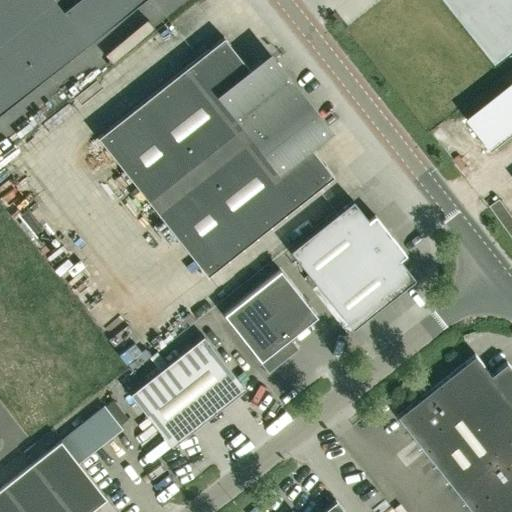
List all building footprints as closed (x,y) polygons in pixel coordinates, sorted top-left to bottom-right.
[(0,0),(0,112),(142,0),(0,0)] [(511,0),(447,0),(497,63),(511,51),(511,0)] [(160,61),(175,47),(156,27),(141,41),(160,61)] [(224,37),(98,137),(207,275),(333,175),(301,135),(316,123),(280,77),(265,89),(224,37)] [(111,85),(119,96),(134,84),(126,73),(111,85)] [(321,290),(390,235),(374,215),(368,220),(353,200),(289,250),(321,290)] [(321,290),(352,329),(414,279),(399,259),(405,254),(390,235),(321,290)] [(268,370),(297,347),(289,337),(317,316),(280,269),(224,314),(268,370)] [(201,293),(220,296),(223,279),(203,276),(201,293)] [(166,365),(208,417),(245,388),(203,336),(166,365)] [(475,354),(397,416),(453,487),(511,439),(511,369),(506,362),(491,374),(475,354)] [(171,446),(208,417),(166,365),(130,394),(171,446)] [(31,463),(69,511),(88,511),(106,498),(78,463),(122,428),(104,405),(60,440),(31,463)] [(511,511),(511,439),(453,487),(472,511),(511,511)] [(23,511),(69,511),(31,463),(3,485),(23,511)] [(0,511),(23,511),(3,485),(0,487),(0,511)] [(345,511),(335,499),(319,511),(345,511)]
